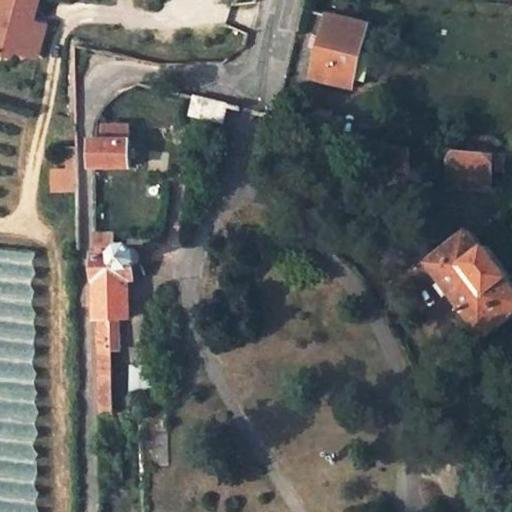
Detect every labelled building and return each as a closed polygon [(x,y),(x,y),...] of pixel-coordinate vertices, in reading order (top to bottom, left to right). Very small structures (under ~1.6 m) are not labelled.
[(37,59),(46,27),(33,24),(39,0),(0,0),(0,55),(12,59),(14,53),(37,59)] [(369,26),(329,14),(312,78),(354,88),(369,26)] [(72,91),(62,90),(61,114),(72,114),(72,91)] [(197,97),(193,114),(223,121),(228,104),(197,97)] [(130,140),(130,131),(112,131),(112,140),(130,140)] [(94,168),(133,168),(133,140),(130,140),(112,140),(94,139),(94,168)] [(387,146),(386,170),(411,172),(411,148),(387,146)] [(66,158),(54,159),(54,195),(76,195),(75,147),(66,147),(66,158)] [(451,151),(449,178),(492,181),(494,154),(451,151)] [(449,178),(448,191),(490,193),(492,181),(449,178)] [(486,249),(473,230),(429,262),(443,282),(451,292),(486,338),(511,318),(511,282),(510,279),(511,277),(511,276),(489,247),(486,249)] [(113,350),(120,350),(120,319),(130,319),(130,280),(136,280),(136,265),(139,263),(140,260),(141,257),(140,254),(138,251),(136,249),(133,248),(129,248),(126,249),(124,252),(114,252),(113,234),(96,235),(98,350),(113,350)] [(443,282),(438,286),(446,296),(451,292),(443,282)] [(115,414),(113,350),(98,350),(100,414),(115,414)] [(30,390),(25,361),(5,364),(10,393),(30,390)] [(169,465),(169,392),(129,392),(129,403),(129,414),(140,414),(142,466),(169,465)]
